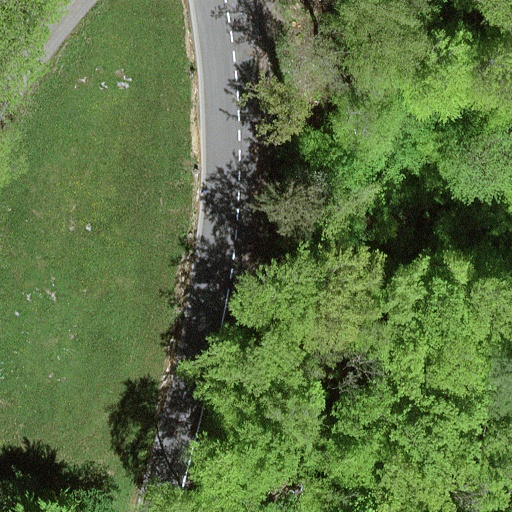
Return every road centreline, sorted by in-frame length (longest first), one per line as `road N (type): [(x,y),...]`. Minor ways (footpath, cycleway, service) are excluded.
road 1 (unclassified): [(162,511),(217,267),(227,184),(207,0)]
road 2 (track): [(0,109),(99,0)]
